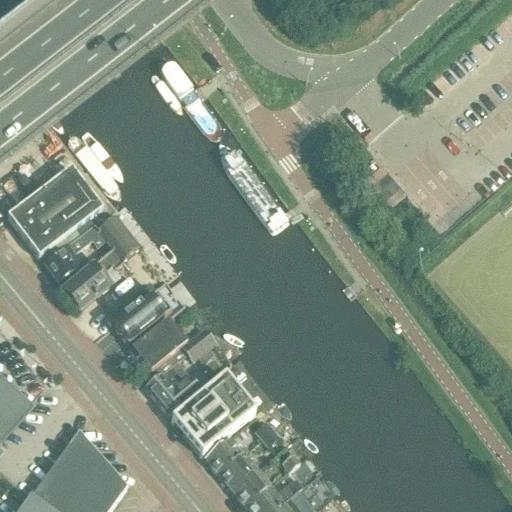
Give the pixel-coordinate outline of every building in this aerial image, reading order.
[(216,125),(157,51),(152,50),(148,51),(146,54),(146,60),(201,135),(208,139),(212,138),(216,136),(218,133),(216,125)] [(289,224),(240,161),(231,154),(221,151),(221,160),(225,173),(275,236),(289,224)] [(103,218),(72,177),(8,225),(39,266),(103,218)] [(96,236),(102,245),(110,254),(62,296),(79,316),(107,291),(99,282),(110,272),(113,276),(122,268),(121,267),(138,252),(112,222),(96,236)] [(102,245),(96,236),(91,230),(42,272),(57,289),(85,265),(78,256),(89,247),(93,252),(102,245)] [(352,307),(302,244),(293,237),(283,234),(283,243),(287,256),(337,319),(352,307)] [(112,332),(128,351),(165,323),(163,320),(170,315),(155,297),(112,332)] [(184,348),(166,325),(143,344),(130,355),(148,378),(184,348)] [(180,353),(190,366),(212,349),(201,336),(180,353)] [(159,381),(143,394),(167,422),(208,388),(197,375),(182,388),(169,373),(159,381)] [(200,461),(239,429),(253,418),(223,382),(170,424),(200,461)] [(0,445),(28,415),(0,389),(0,445)] [(259,444),(270,435),(264,428),(253,437),(259,444)] [(270,435),(259,444),(266,453),(277,444),(270,435)] [(109,511),(124,492),(76,437),(29,502),(28,501),(19,511),(109,511)] [(238,448),(234,452),(228,445),(204,465),(217,481),(240,460),(241,461),(245,457),(238,448)] [(254,477),(241,461),(240,460),(217,481),(230,497),(254,477)] [(291,461),(280,470),(287,478),(298,468),(291,461)] [(242,511),(244,511),(267,493),(254,477),(230,497),(239,508),(242,511)] [(267,493),(244,511),(277,511),(281,509),(296,497),(299,494),(292,486),(274,501),(267,493)] [(308,511),(296,497),(281,509),(277,511),(308,511)]
